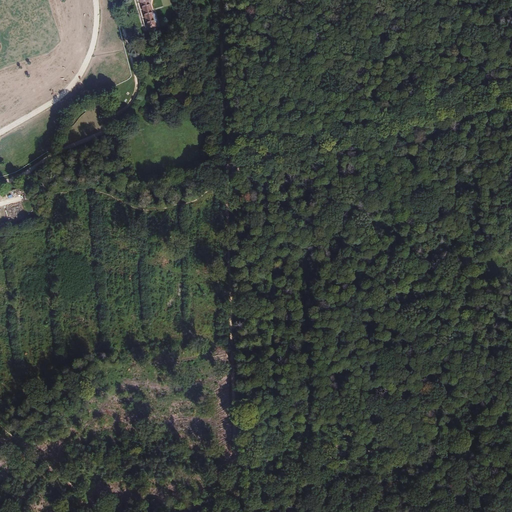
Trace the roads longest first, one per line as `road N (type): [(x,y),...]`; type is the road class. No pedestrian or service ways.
road 1 (track): [(511,376),(225,163)]
road 2 (track): [(237,511),(225,163)]
road 3 (track): [(225,163),(511,89)]
road 4 (track): [(0,183),(101,131),(132,99),(136,81),(116,0)]
road 5 (track): [(225,163),(203,164),(210,132),(199,107),(176,117),(146,102),(171,24),(163,0)]
road 6 (track): [(221,0),(226,162)]
